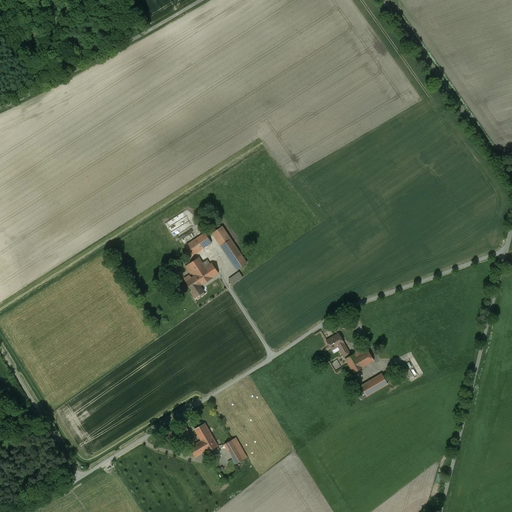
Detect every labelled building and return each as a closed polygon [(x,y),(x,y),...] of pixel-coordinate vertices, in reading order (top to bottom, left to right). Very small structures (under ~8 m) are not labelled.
[(203,213),(201,214),(200,216),(200,218),(200,220),(200,221),(202,223),(203,224),(205,224),(207,224),(208,223),(210,222),(211,221),(211,219),(211,217),(210,215),(209,214),(207,213),(205,213),(203,213)] [(186,217),(169,227),(174,235),(177,233),(176,231),(189,223),(186,217)] [(222,226),(212,233),(237,270),(247,263),(222,226)] [(211,243),(205,233),(186,245),(193,255),(211,243)] [(193,273),(195,275),(211,265),(210,264),(207,260),(202,263),(199,257),(185,266),(191,275),(193,273)] [(195,275),(192,277),(186,281),(192,291),(191,291),(195,298),(195,297),(199,295),(200,295),(199,292),(202,290),(203,292),(204,292),(200,286),(201,285),(202,285),(212,278),(219,273),(212,263),(210,264),(211,265),(195,275)] [(243,278),(239,273),(228,281),(232,286),(243,278)] [(349,354),(338,334),(334,336),(334,337),(327,341),(334,353),(340,349),(344,356),(349,354)] [(374,361),(367,350),(362,353),(360,350),(354,353),(354,354),(345,359),(350,368),(353,373),(374,361)] [(388,384),(382,373),(360,386),(355,389),(362,399),(388,384)] [(189,431),(184,423),(166,435),(171,443),(189,431)] [(194,429),(201,440),(207,451),(207,452),(218,446),(205,423),(194,429)] [(232,440),(224,445),(236,464),(247,458),(236,437),(232,440)] [(195,458),(207,451),(201,440),(189,447),(195,458)]
